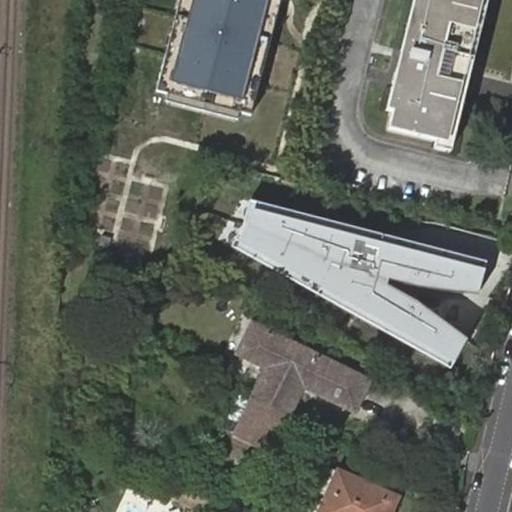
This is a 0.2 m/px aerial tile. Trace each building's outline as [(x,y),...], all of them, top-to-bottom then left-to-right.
[(181,0),(159,90),(253,114),(282,0),(181,0)] [(389,129),(436,141),(444,142),(478,0),(412,0),(387,110),(393,112),(389,129)] [(478,0),(444,142),(436,141),(434,149),(450,153),(462,105),(462,104),(466,90),(471,67),(487,0),(478,0)] [(101,267),(157,242),(141,204),(171,190),(158,161),(181,151),(165,116),(107,141),(126,186),(75,209),(101,267)] [(490,266),(253,203),(250,230),(237,251),(455,373),(473,345),(421,306),(392,291),(393,286),(430,293),(484,299),(490,266)] [(267,368),(252,398),(289,416),(303,386),(355,411),(369,381),(253,324),(238,354),(267,368)] [(242,392),(223,430),(234,435),(252,398),(242,392)] [(289,416),(252,398),(234,435),(270,453),(289,416)] [(305,511),(320,511),(339,472),(325,467),(305,511)] [(339,472),(320,511),(390,511),(396,499),(339,472)] [(173,502),(189,509),(197,491),(176,482),(173,488),(178,490),(173,502)] [(197,491),(189,509),(197,511),(204,511),(211,497),(197,491)]
